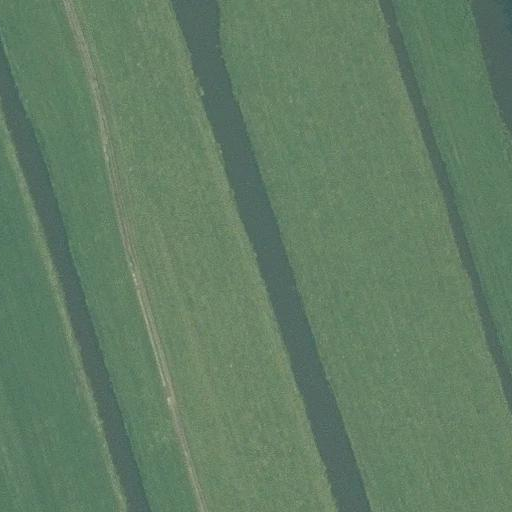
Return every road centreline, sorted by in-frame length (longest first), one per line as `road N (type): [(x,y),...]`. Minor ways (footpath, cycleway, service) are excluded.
road 1 (track): [(68,0),(119,212),(207,511)]
road 2 (track): [(411,0),(511,306)]
